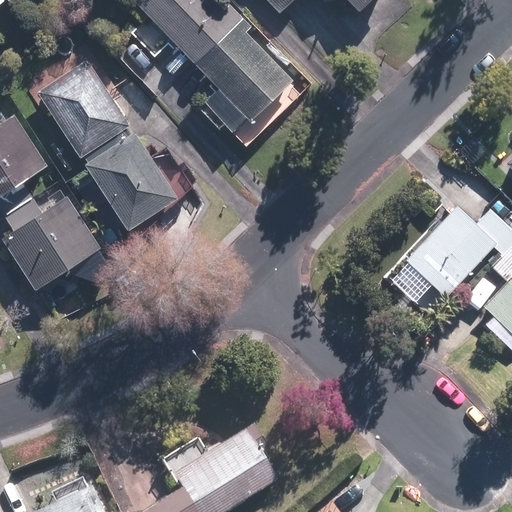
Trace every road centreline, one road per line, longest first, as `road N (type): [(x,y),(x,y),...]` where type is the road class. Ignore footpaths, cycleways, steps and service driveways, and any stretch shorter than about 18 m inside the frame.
road 1 (residential): [(511,10),(243,275)]
road 2 (residential): [(478,473),(243,275)]
road 3 (residential): [(243,275),(104,372),(0,415)]
